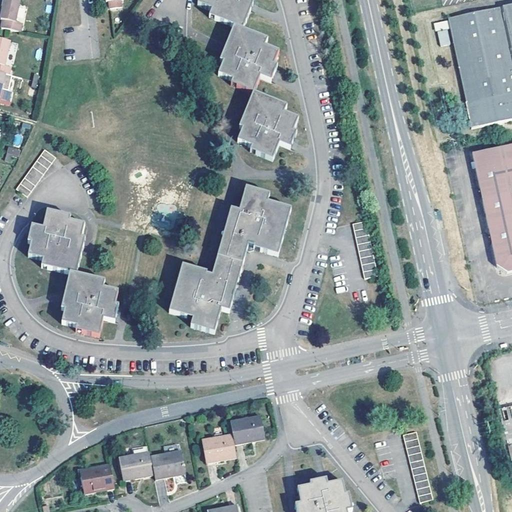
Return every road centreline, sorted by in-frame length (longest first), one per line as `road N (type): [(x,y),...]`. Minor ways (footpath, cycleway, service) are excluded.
road 1 (residential): [(64,188),(16,225),(4,257),(17,306),(42,332),(93,349),(175,353),(278,332)]
road 2 (tertiary): [(442,341),(368,0)]
road 3 (residential): [(278,332),(322,188),(285,0)]
road 4 (tertiary): [(56,455),(142,416),(257,389),(268,377)]
road 5 (tertiary): [(268,377),(48,378)]
road 6 (residential): [(308,419),(261,466),(162,511)]
road 7 (tertiary): [(482,511),(442,341)]
road 8 (tertiary): [(442,341),(420,334),(297,362),(289,373)]
road 9 (tertiary): [(289,373),(301,381),(424,354),(442,341)]
road 10 (residential): [(308,419),(386,511)]
